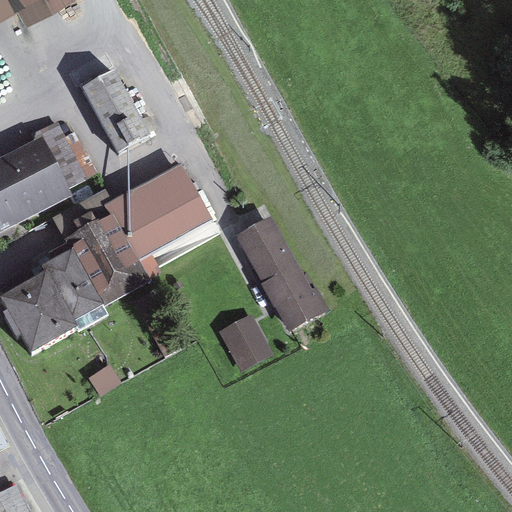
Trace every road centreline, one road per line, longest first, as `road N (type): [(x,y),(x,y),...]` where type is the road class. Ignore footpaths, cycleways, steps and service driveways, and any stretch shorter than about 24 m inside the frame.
road 1 (unknown): [(0,133),(40,111),(58,111),(77,117),(112,157),(173,142)]
road 2 (primary): [(73,511),(0,378)]
